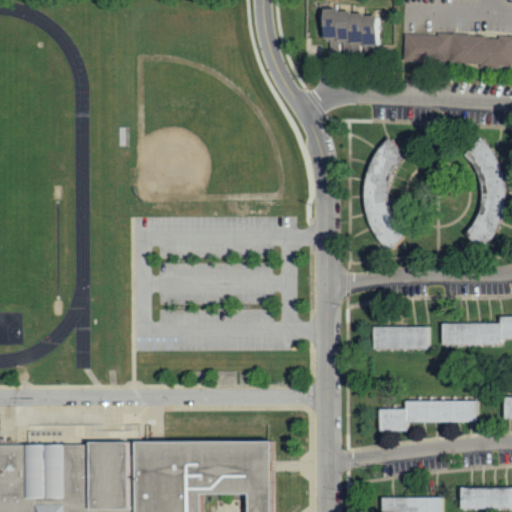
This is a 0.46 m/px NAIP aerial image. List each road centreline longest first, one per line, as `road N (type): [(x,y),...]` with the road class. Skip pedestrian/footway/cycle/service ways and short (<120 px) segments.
road 1 (residential): [(329,511),(325,164),(271,57),(262,0)]
road 2 (residential): [(511,103),(329,95),(303,108)]
road 3 (residential): [(329,463),(511,444)]
road 4 (residential): [(329,285),(511,272)]
